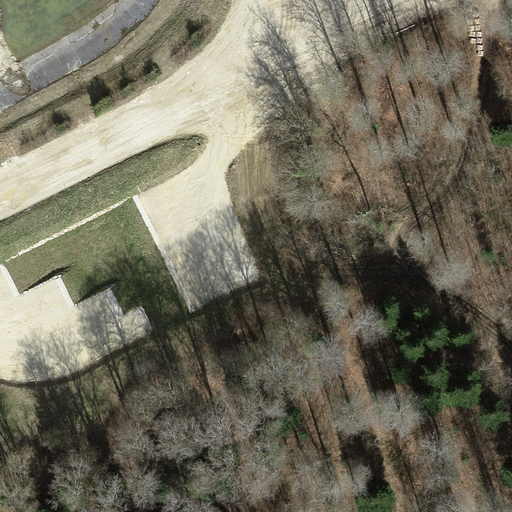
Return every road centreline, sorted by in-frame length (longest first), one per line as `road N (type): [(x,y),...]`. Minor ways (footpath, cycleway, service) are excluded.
road 1 (track): [(0,192),(230,68)]
road 2 (track): [(245,0),(230,68),(368,0)]
